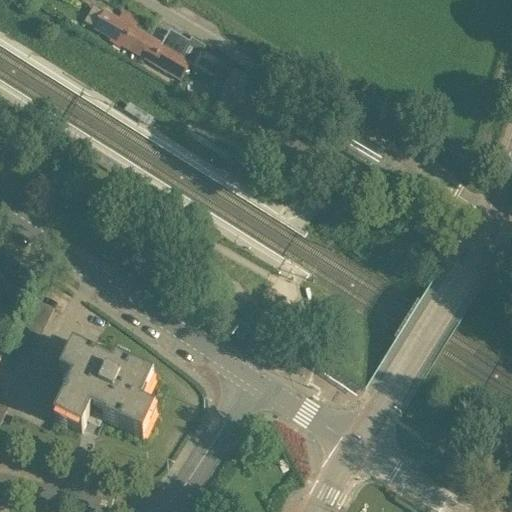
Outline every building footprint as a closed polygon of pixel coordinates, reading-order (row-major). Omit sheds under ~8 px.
[(94,30),(137,56),(147,40),(133,31),(138,23),(123,15),(118,22),(103,14),(94,30)] [(147,40),(137,56),(181,82),(190,65),(178,58),(187,43),(168,32),(159,47),(147,40)] [(227,82),(215,103),(225,109),(231,99),(238,103),(244,92),(227,82)] [(0,325),(19,293),(0,281),(0,325)] [(32,301),(27,312),(48,322),(53,311),(32,301)] [(27,312),(23,323),(43,332),(48,322),(27,312)] [(23,323),(18,333),(38,342),(43,332),(23,323)] [(18,333),(13,343),(34,352),(38,342),(18,333)] [(13,343),(9,353),(29,362),(34,352),(13,343)] [(90,417),(143,441),(155,413),(141,407),(153,381),(113,362),(111,368),(72,350),(59,378),(72,384),(54,423),(81,435),(90,417)] [(9,353),(4,363),(24,373),(29,362),(9,353)] [(4,363),(0,371),(0,374),(19,383),(24,373),(4,363)] [(0,374),(0,386),(15,393),(19,383),(0,374)] [(0,386),(0,397),(10,403),(15,393),(0,386)] [(0,411),(5,414),(10,403),(0,397),(0,411)]
